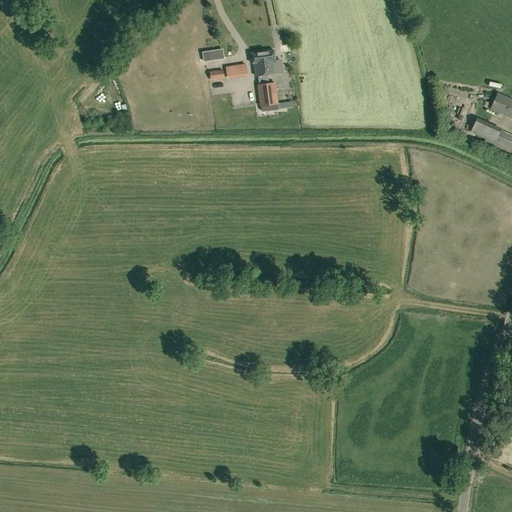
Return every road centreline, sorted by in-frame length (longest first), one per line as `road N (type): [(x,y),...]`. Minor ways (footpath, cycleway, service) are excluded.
road 1 (track): [(511,314),(406,303),(227,301),(181,286),(136,254),(88,184)]
road 2 (track): [(184,0),(74,107),(66,128),(88,184)]
road 3 (unclassified): [(466,511),(482,406),(511,328)]
road 4 (track): [(329,487),(468,500)]
